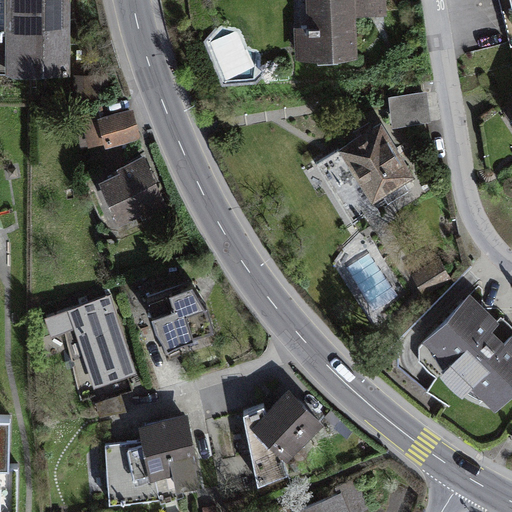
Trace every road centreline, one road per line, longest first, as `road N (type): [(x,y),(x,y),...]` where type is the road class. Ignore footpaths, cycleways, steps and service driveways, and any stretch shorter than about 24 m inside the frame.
road 1 (tertiary): [(464,477),(306,346),(245,268),(180,149),(133,0)]
road 2 (residential): [(435,0),(468,207),(488,245),(511,266)]
road 3 (unknown): [(162,406),(306,346)]
